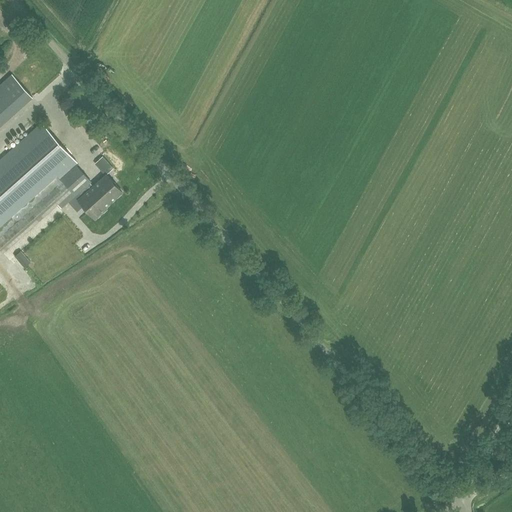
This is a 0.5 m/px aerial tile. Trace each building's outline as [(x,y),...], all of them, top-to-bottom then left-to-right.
[(12,74),(0,84),(0,125),(32,96),(12,74)] [(0,159),(0,249),(3,253),(57,204),(61,208),(77,193),(81,197),(78,199),(95,219),(107,208),(105,207),(89,189),(93,186),(89,182),(91,181),(75,164),(77,162),(42,123),(0,159)] [(103,156),(95,163),(105,175),(113,167),(103,156)] [(106,174),(93,186),(89,189),(105,207),(122,191),(106,174)] [(66,256),(73,249),(59,235),(52,241),(66,256)] [(76,253),(87,245),(81,237),(70,246),(76,253)] [(24,267),(31,262),(21,250),(14,256),(24,267)]
